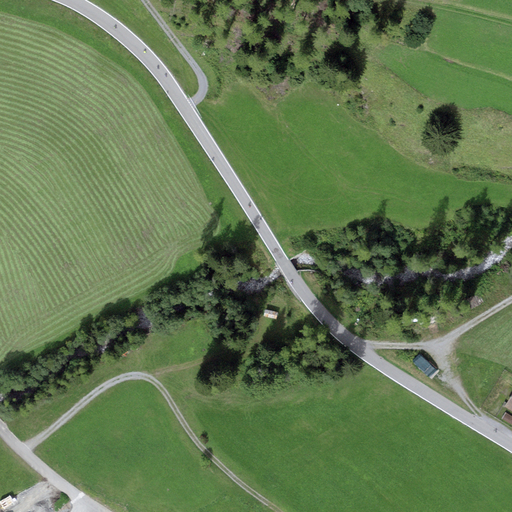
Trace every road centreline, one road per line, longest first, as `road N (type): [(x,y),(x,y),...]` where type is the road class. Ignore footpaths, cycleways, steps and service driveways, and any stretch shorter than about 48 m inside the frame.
road 1 (secondary): [(511,445),(373,359),(323,316),(151,61),(69,0)]
road 2 (track): [(279,511),(233,480),(152,378),(138,372),(100,390),(25,452)]
road 3 (track): [(497,436),(446,375),(436,348),(511,299)]
road 4 (track): [(185,108),(201,80),(144,0)]
